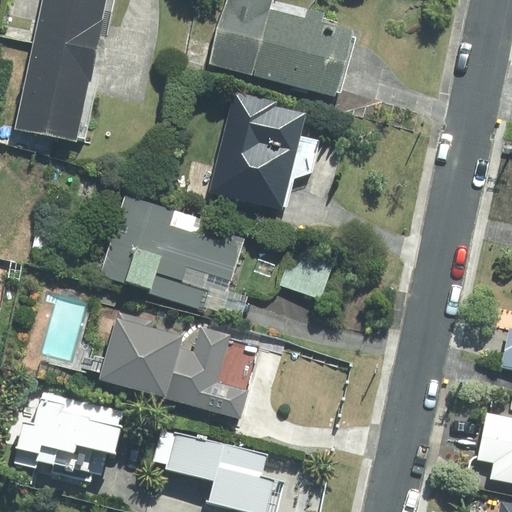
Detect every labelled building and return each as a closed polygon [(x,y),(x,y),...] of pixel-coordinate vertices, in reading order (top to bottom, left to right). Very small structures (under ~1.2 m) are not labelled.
[(101,0),(40,0),(16,135),(75,146),(101,0)] [(350,34),(270,11),(273,0),(222,0),(203,67),(330,104),(350,34)] [(319,149),(295,143),(301,118),(223,100),(199,201),(277,219),(285,221),(296,177),(311,181),(319,149)] [(216,318),(238,249),(191,234),(195,221),(121,197),(95,279),(216,318)] [(291,251),(273,285),(314,306),(332,272),(291,251)] [(159,328),(161,318),(104,302),(79,395),(244,440),(269,347),(181,323),(178,333),(159,328)] [(496,370),(511,373),(511,331),(504,329),(496,370)] [(11,474),(25,475),(29,476),(31,458),(109,467),(115,417),(67,411),(68,401),(34,397),(31,427),(17,426),(11,474)] [(511,423),(482,418),(474,463),(489,466),(485,489),(511,494),(511,423)] [(144,476),(206,493),(202,510),(209,511),(274,511),(280,493),(256,486),(263,460),(219,448),(218,452),(155,435),(144,476)]
